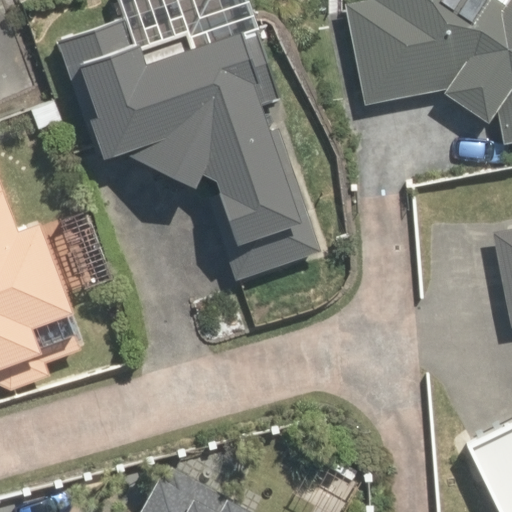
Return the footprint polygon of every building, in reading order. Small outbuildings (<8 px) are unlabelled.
[(252,283),(325,260),(267,78),(298,68),(275,0),(123,0),(131,22),(62,44),(98,156),(224,194),(252,283)] [(511,0),(379,0),(371,14),(353,18),(371,112),(463,95),(506,124),(510,127),(511,147),(511,0)] [(0,381),(60,360),(51,337),(101,319),(65,217),(36,228),(1,131),(0,131),(0,381)] [(511,511),(511,239),(494,243),(509,332),(511,331),(511,428),(474,448),(507,511),(511,511)] [(277,511),(186,458),(153,511),(277,511)]
